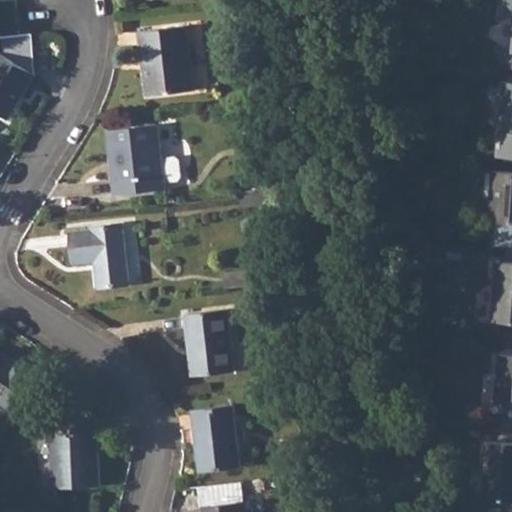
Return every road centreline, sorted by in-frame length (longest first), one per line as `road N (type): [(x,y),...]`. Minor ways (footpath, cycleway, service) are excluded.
road 1 (residential): [(0,294),(126,376),(155,421),(159,466),(147,511)]
road 2 (residential): [(0,229),(79,109),(98,43),(94,15)]
